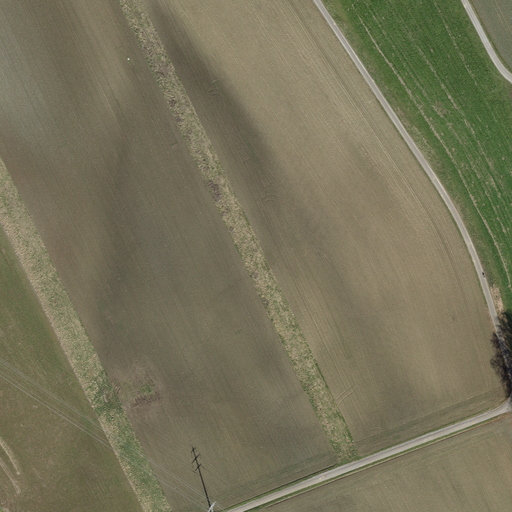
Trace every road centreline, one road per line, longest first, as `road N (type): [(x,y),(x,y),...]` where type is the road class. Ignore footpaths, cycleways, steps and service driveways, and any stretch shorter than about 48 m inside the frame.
road 1 (track): [(511,379),(474,255),(446,199),(316,0)]
road 2 (track): [(239,511),(511,404)]
